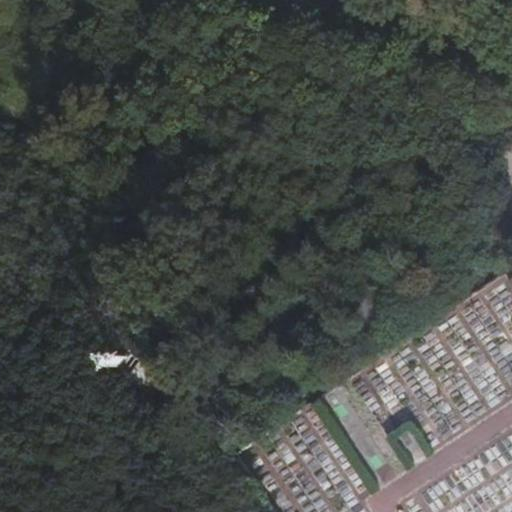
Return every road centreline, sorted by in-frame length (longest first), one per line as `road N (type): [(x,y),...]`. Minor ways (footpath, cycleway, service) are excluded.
road 1 (track): [(46,125),(128,210),(174,274),(208,348),(211,448),(257,511)]
road 2 (track): [(208,348),(265,270),(385,167)]
road 3 (tertiary): [(511,70),(274,0)]
